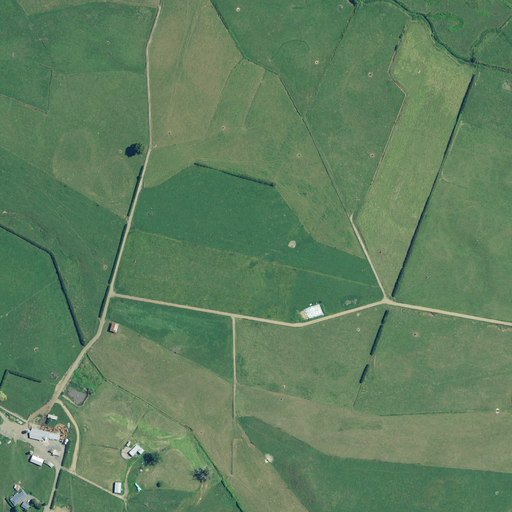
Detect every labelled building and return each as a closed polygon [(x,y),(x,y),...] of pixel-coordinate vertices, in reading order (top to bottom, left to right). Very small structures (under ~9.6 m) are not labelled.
[(113,322),(110,331),(117,333),(119,324),(113,322)] [(59,440),(60,435),(31,428),(29,438),(45,441),(46,437),(59,440)] [(144,451),(137,445),(129,453),(132,456),(137,451),(141,454),(144,451)] [(44,460),(33,455),(30,461),(41,466),(44,460)] [(43,463),(48,465),(51,468),(54,466),(49,461),(45,459),(43,463)] [(27,496),(23,490),(18,495),(17,494),(10,500),(15,506),(27,496)] [(30,506),(24,502),(21,506),(27,510),(30,506)]
